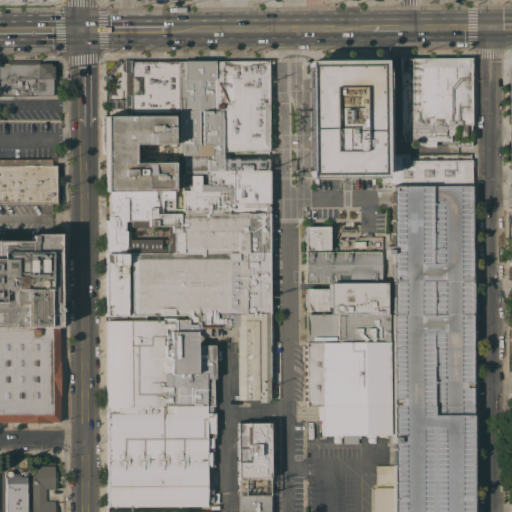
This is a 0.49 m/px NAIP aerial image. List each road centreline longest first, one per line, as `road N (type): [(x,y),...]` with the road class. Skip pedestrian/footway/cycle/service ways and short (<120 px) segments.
road 1 (residential): [(494,511),(492,27)]
road 2 (tertiary): [(77,129),(78,511)]
road 3 (primary): [(369,29),(169,28)]
